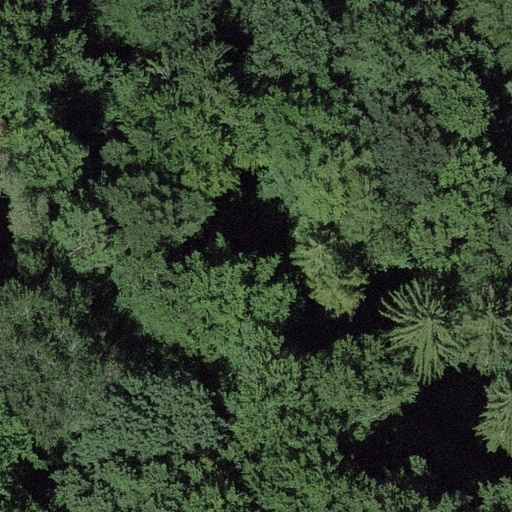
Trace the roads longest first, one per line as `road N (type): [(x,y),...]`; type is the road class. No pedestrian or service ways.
road 1 (track): [(0,124),(323,374),(511,497)]
road 2 (track): [(447,184),(0,24)]
